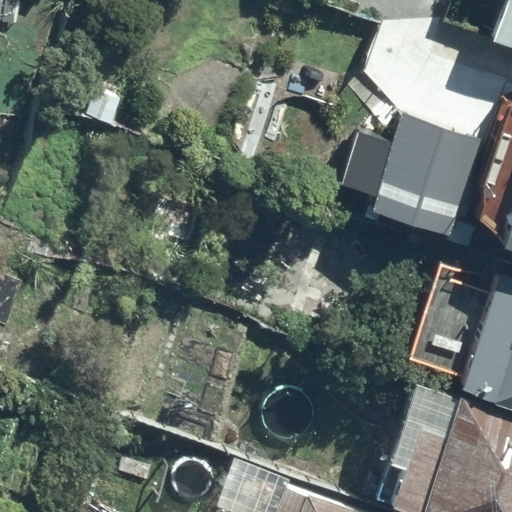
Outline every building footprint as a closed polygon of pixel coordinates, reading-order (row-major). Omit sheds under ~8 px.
[(511,0),(486,0),(482,13),(511,25),(511,0)] [(475,130),(394,99),(382,129),(353,118),(334,165),(366,177),(361,192),(441,223),(477,131),(475,130)] [(511,228),(511,102),(495,103),(488,118),(481,115),(475,130),(477,131),(486,134),(477,156),(476,156),(475,156),(475,157),(474,157),(473,158),(472,158),(472,159),(471,159),(471,160),(470,161),(469,161),(469,162),(469,163),(468,163),(468,164),(467,165),(467,166),(467,167),(466,168),(466,169),(466,170),(466,171),(466,172),(467,173),(467,174),(467,175),(467,176),(467,177),(468,177),(468,178),(468,179),(469,180),(460,203),(488,219),(511,228)] [(451,349),(449,354),(511,379),(511,255),(490,246),(484,259),(431,237),(397,328),(451,349)] [(387,448),(374,481),(444,511),(511,511),(511,407),(444,378),(440,385),(399,368),(370,441),(387,448)] [(386,511),(270,469),(268,475),(238,464),(233,478),(219,472),(207,503),(230,511),(162,511),(161,511),(160,511),(386,511)]
